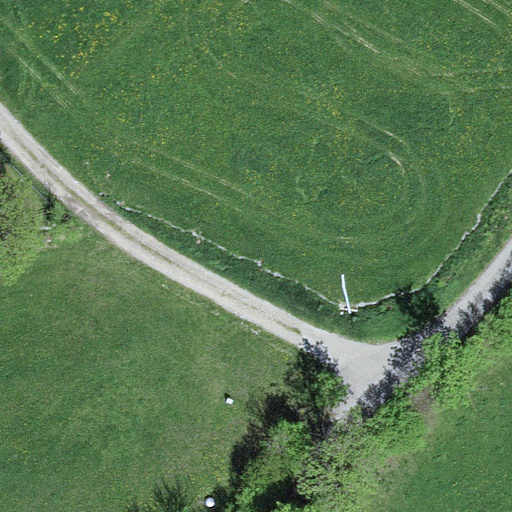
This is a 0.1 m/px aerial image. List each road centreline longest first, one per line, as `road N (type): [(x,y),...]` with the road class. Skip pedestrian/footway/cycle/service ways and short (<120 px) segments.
road 1 (track): [(364,371),(314,368),(69,212),(0,144)]
road 2 (track): [(511,257),(459,327),(384,372),(364,371)]
road 3 (track): [(364,371),(282,511)]
